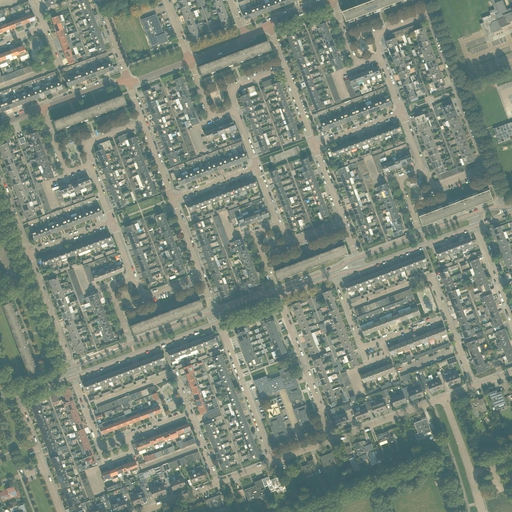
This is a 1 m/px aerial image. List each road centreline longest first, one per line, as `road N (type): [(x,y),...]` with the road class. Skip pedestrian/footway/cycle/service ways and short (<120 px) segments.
road 1 (residential): [(488,168),(429,13)]
road 2 (residential): [(332,440),(277,294)]
road 3 (residential): [(73,375),(218,320)]
road 4 (residential): [(272,462),(218,320)]
road 5 (residential): [(71,368),(28,252)]
road 6 (residential): [(360,267),(475,224)]
road 7 (unclassified): [(481,511),(443,398)]
